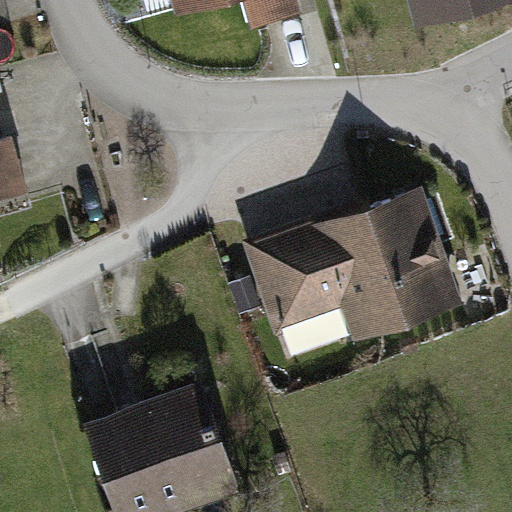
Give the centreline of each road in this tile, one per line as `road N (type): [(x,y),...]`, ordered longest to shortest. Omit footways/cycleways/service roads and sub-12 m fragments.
road 1 (residential): [(0,312),(169,232),(211,117)]
road 2 (residential): [(211,117),(406,104)]
road 3 (residential): [(78,0),(91,45),(146,96),(211,117)]
road 4 (residential): [(406,104),(504,201),(511,221)]
